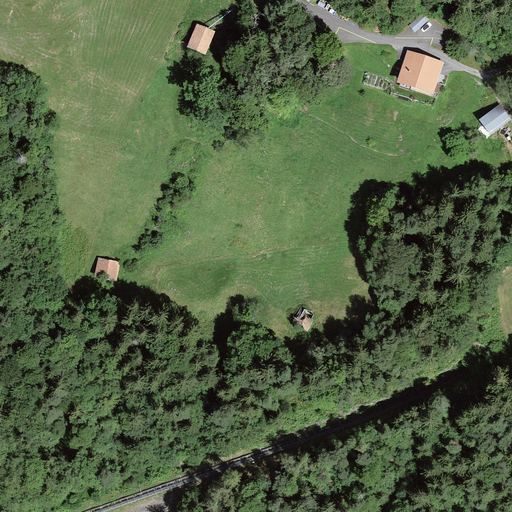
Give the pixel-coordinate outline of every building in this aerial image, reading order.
[(429,20),(422,13),(408,26),(415,33),(429,20)] [(215,32),(196,24),(186,48),(205,56),(215,32)] [(442,85),(437,84),(444,63),(407,51),(396,83),(434,96),(435,92),(439,93),(442,85)] [(511,121),(500,105),(478,121),(491,137),(511,121)] [(120,263),(98,258),(93,278),(116,283),(120,263)] [(318,315),(301,305),(291,323),(307,333),(318,315)]
